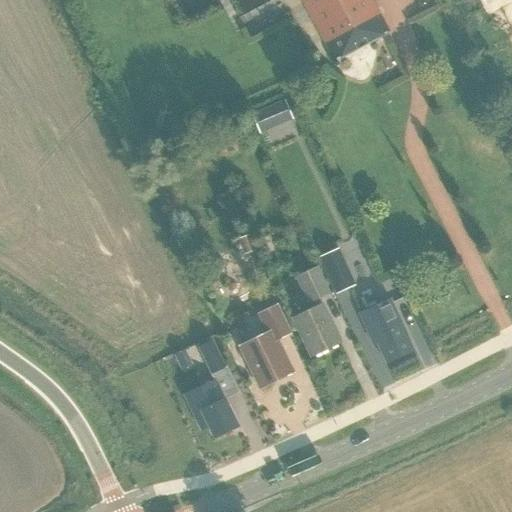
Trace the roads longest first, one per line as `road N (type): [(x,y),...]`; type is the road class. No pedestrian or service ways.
road 1 (secondary): [(203,511),(511,373)]
road 2 (tertiary): [(120,511),(56,399),(0,353)]
